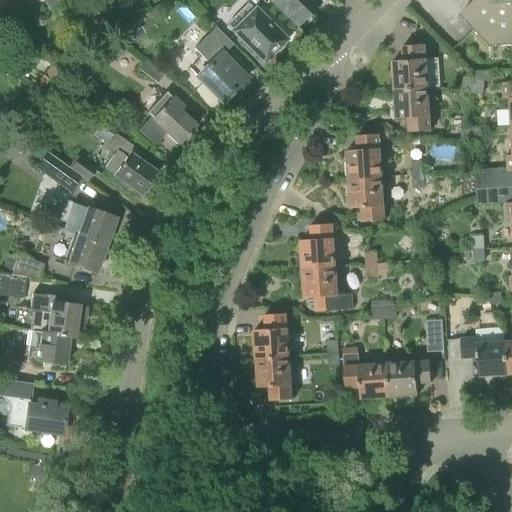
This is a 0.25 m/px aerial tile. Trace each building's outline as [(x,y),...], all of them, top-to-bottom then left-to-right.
[(58,0),(43,0),(49,8),(60,2),(58,0)] [(272,0),(298,26),(300,23),(305,24),(309,21),(308,16),(319,5),(313,0),(272,0)] [(511,0),(475,0),(460,15),(490,47),(511,45),(511,0)] [(284,40),(256,11),(249,3),(228,23),(244,39),(241,42),(254,55),(256,53),(264,60),(272,51),(278,52),(283,47),(282,42),(284,40)] [(221,101),(241,82),(232,73),(236,69),(205,38),(198,45),(213,61),(197,76),(221,101)] [(394,91),(429,88),(426,45),(403,46),(404,61),(392,61),(394,91)] [(156,82),(162,73),(149,63),(143,72),(156,82)] [(50,67),(34,87),(45,95),(60,75),(50,67)] [(476,93),(478,78),(475,78),(464,77),(463,92),(476,93)] [(478,78),(476,93),(485,94),(487,81),(487,79),(478,78)] [(429,88),(394,91),(396,119),(408,118),(409,132),(432,130),(429,88)] [(167,132),(180,144),(196,126),(181,112),(184,108),(173,97),(154,118),(152,116),(141,129),(157,144),(167,132)] [(3,119),(0,121),(0,139),(12,128),(3,119)] [(380,141),(389,140),(388,132),(383,129),(378,129),(378,135),(380,135),(380,141)] [(483,130),(472,131),(474,145),(484,144),(483,130)] [(463,146),(474,145),(472,131),(462,132),(463,146)] [(4,143),(23,155),(30,144),(11,132),(4,143)] [(113,175),(141,194),(157,173),(141,161),(145,155),(116,135),(109,145),(117,151),(106,167),(114,173),(113,175)] [(348,180),(383,178),(380,141),(380,135),(378,135),(357,136),(358,150),(346,151),(348,180)] [(499,188),(511,187),(511,152),(509,153),(510,168),(474,170),(475,189),(476,189),(499,188)] [(68,167),(47,153),(36,168),(71,192),(81,177),(68,167)] [(68,167),(81,177),(88,181),(96,169),(79,156),(78,157),(76,156),(68,167)] [(412,162),(413,176),(423,175),(422,161),(412,162)] [(423,175),(413,176),(413,187),(424,187),(423,175)] [(383,178),(348,180),(350,209),(362,208),(363,223),(386,221),(383,178)] [(499,188),(476,189),(477,205),(500,204),(499,188)] [(105,247),(115,218),(76,204),(66,233),(105,247)] [(303,270),(337,268),(334,224),(311,226),(312,239),(301,240),(303,270)] [(105,247),(66,233),(57,259),(96,272),(105,247)] [(472,236),(473,249),(484,249),(484,236),(472,236)] [(484,249),(473,249),(473,262),(485,261),(484,249)] [(365,252),(366,266),(378,265),(377,251),(365,252)] [(1,274),(25,277),(37,278),(43,265),(18,255),(17,257),(6,254),(1,274)] [(378,265),(366,266),(367,277),(379,276),(379,272),(386,272),(385,265),(378,265)] [(337,268),(303,270),(304,298),(315,297),(316,310),(353,308),(352,293),(338,294),(337,268)] [(25,277),(1,274),(0,273),(0,295),(22,298),(25,277)] [(502,294),(489,295),(490,304),(502,303),(502,294)] [(490,308),(490,304),(489,295),(475,296),(477,304),(477,315),(492,314),(490,308)] [(31,331),(74,337),(76,337),(81,306),(69,305),(69,299),(44,296),(41,312),(34,311),(31,331)] [(371,309),(383,308),(396,308),(396,306),(386,300),(373,301),(371,307),(371,309)] [(383,308),(371,309),(372,319),(384,319),(383,308)] [(396,308),(383,308),(384,319),(397,318),(396,308)] [(254,330),(256,360),(290,359),(287,314),(265,315),(266,329),(254,330)] [(428,351),(429,351),(446,350),(443,318),(426,319),(428,351)] [(74,337),(31,331),(31,332),(27,332),(25,345),(29,345),(27,359),(66,364),(68,352),(72,352),(74,337)] [(508,375),(505,339),(477,341),(477,335),(461,336),(463,359),(477,358),(479,377),(508,375)] [(327,341),(327,352),(339,352),(338,340),(327,341)] [(344,363),(359,362),(358,347),(343,348),(344,363)] [(339,352),(327,352),(328,364),(340,363),(339,352)] [(290,359),(256,360),(258,388),(270,387),(271,402),(293,400),(290,359)] [(430,359),(387,363),(389,397),(419,395),(418,384),(432,383),(430,359)] [(389,397),(387,363),(344,366),(345,389),(360,388),(361,399),(389,397)] [(0,378),(14,381),(15,368),(0,366),(0,378)] [(5,427),(24,429),(62,434),(65,410),(53,408),(53,403),(37,401),(37,406),(28,405),(31,386),(0,381),(0,395),(1,396),(6,401),(10,401),(7,426),(5,425),(5,427)]
